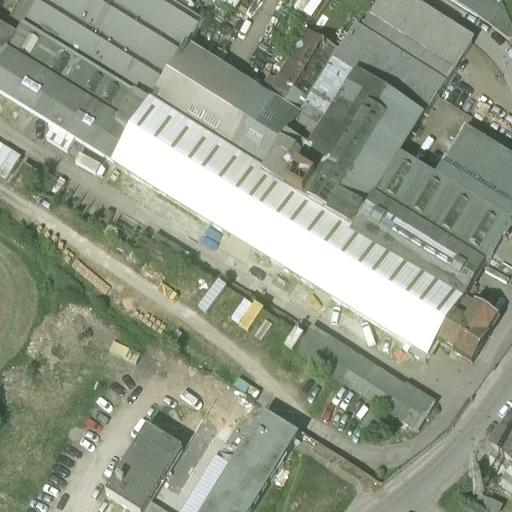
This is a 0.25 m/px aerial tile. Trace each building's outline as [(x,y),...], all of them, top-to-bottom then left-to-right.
[(203,20),(169,0),(37,0),(24,22),(23,22),(6,50),(6,51),(0,60),(0,92),(113,162),(102,180),(199,239),(202,233),(220,244),(218,246),(257,270),(253,275),(272,286),(283,269),(298,277),(288,294),(304,304),(314,288),(329,297),(319,313),(398,362),(408,360),(411,354),(425,363),(438,343),(472,364),(498,319),(466,299),(511,224),(511,158),(465,130),(436,178),(400,155),(472,43),(404,0),(378,0),(351,42),(347,39),(339,52),(306,31),(281,71),(272,65),(267,74),(269,75),(258,91),(186,47),(203,20)] [(296,0),(292,7),(310,18),(320,0),(296,0)] [(452,0),(476,15),(492,27),(508,42),(511,40),(511,27),(500,0),(452,0)] [(23,155),(0,141),(0,179),(6,183),(23,155)] [(150,242),(45,176),(36,191),(132,252),(141,256),(150,242)] [(308,331),(155,234),(150,242),(303,339),(294,354),(418,432),(435,405),(404,386),(404,387),(310,328),(308,331)] [(385,417),(372,408),(360,428),(373,437),(385,417)] [(365,419),(365,416),(365,414),(364,412),(362,411),(359,410),(357,411),(355,412),(354,414),(354,417),(354,419),(355,421),(357,422),(360,422),(362,422),(364,421),(365,419)] [(254,511),(300,439),(264,417),(204,511),(254,511)] [(511,420),(492,447),(511,462),(511,420)] [(160,511),(151,506),(183,455),(147,433),(106,499),(127,511),(160,511)] [(511,471),(508,468),(496,486),(511,496),(511,471)]
